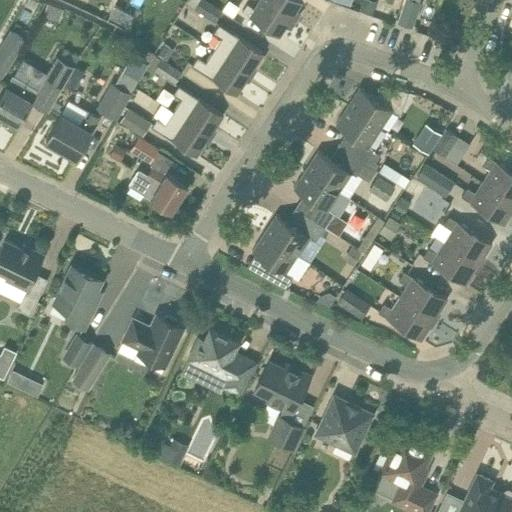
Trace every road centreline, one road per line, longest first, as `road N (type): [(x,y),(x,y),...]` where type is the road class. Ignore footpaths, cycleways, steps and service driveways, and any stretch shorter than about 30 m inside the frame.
road 1 (residential): [(184,263),(311,63),(328,50),(351,48),(458,90)]
road 2 (residential): [(457,368),(402,371),(184,263)]
road 3 (residential): [(184,263),(0,171)]
